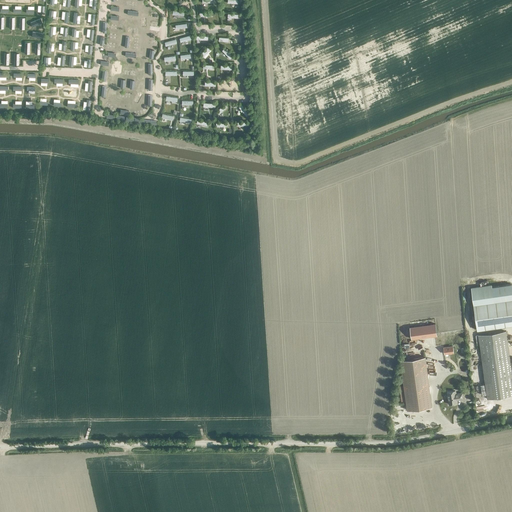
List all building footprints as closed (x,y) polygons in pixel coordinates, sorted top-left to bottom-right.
[(41,17),(30,22),(32,27),(43,22),(41,17)] [(202,57),(210,50),(207,47),(200,55),(202,57)] [(222,51),(230,59),(233,56),(224,48),(222,51)] [(227,107),(224,104),(216,112),(219,114),(227,107)] [(242,105),(239,107),(246,116),(249,114),(242,105)] [(471,288),(474,305),(511,299),(511,286),(511,283),(491,286),(491,285),(471,288)] [(477,330),(511,325),(511,299),(474,305),(477,330)] [(435,324),(410,327),(412,339),(437,336),(435,324)] [(511,358),(510,359),(506,331),(478,335),(487,399),(511,395),(511,358)] [(432,407),(425,357),(400,360),(407,410),(432,407)] [(455,391),(447,392),(449,404),(457,403),(456,400),(463,399),(462,393),(456,394),(455,391)]
